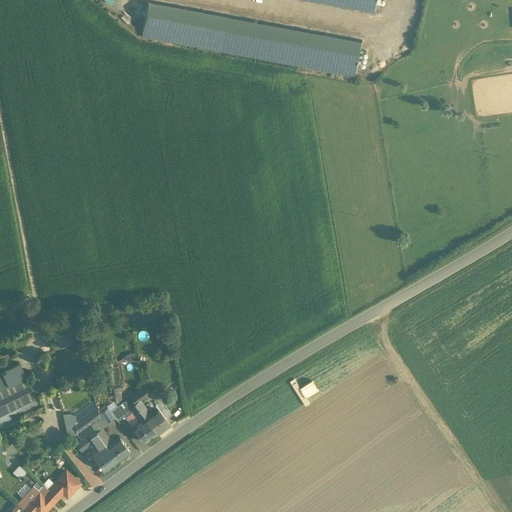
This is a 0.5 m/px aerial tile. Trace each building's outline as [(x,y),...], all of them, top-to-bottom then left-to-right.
[(153,0),(148,0),(141,36),(355,76),(362,39),(153,0)] [(311,0),(375,12),(376,0),(311,0)] [(145,306),(129,308),(132,325),(142,324),(141,317),(147,316),(145,306)] [(72,313),(50,318),(54,337),(77,332),(72,313)] [(154,323),(155,331),(163,330),(161,322),(154,323)] [(32,371),(0,387),(0,402),(8,418),(48,396),(43,365),(32,371)] [(128,394),(130,396),(134,401),(139,397),(146,391),(141,385),(128,394)] [(130,396),(123,402),(121,400),(116,404),(123,414),(131,409),(137,417),(139,415),(141,418),(144,415),(134,401),(130,396)] [(148,408),(139,397),(134,401),(144,415),(147,413),(145,410),(148,408)] [(107,404),(97,412),(98,416),(90,422),(95,429),(101,425),(114,415),(109,409),(109,408),(107,404)] [(116,404),(109,409),(114,415),(117,418),(123,414),(116,404)] [(96,405),(77,418),(84,426),(77,431),(81,436),(85,442),(90,448),(93,453),(104,468),(117,458),(95,429),(90,422),(98,416),(97,412),(96,405)] [(147,413),(144,415),(155,430),(168,420),(157,405),(147,413)] [(84,426),(77,418),(77,417),(76,415),(75,414),(73,412),(71,411),(69,411),(67,411),(64,412),(68,433),(77,431),(84,426)] [(155,430),(144,415),(141,418),(132,424),(143,439),(155,430)] [(101,425),(95,429),(117,458),(130,449),(119,434),(111,440),(109,438),(110,437),(101,425)] [(85,442),(81,436),(75,440),(80,446),(85,442)] [(93,453),(90,448),(85,452),(88,457),(93,453)] [(55,460),(59,464),(66,456),(62,452),(55,460)] [(20,462),(13,469),(19,475),(26,468),(20,462)] [(79,481),(66,469),(54,483),(49,488),(57,495),(61,490),(67,495),(79,481)] [(49,488),(45,485),(40,490),(44,494),(49,488)] [(40,490),(38,489),(26,503),(27,503),(23,508),(27,511),(33,511),(35,510),(36,511),(42,511),(52,501),(51,501),(57,495),(49,488),(44,494),(40,490)]
